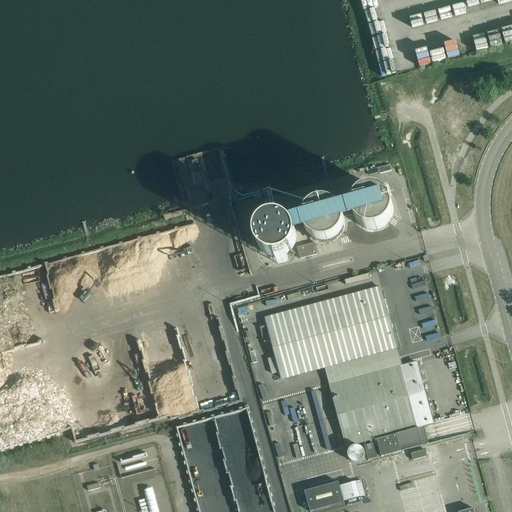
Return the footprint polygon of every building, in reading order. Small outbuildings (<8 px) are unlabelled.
[(470,100),(463,96),(446,123),(452,127),(470,100)] [(397,185),(408,182),(403,164),(393,167),(397,185)] [(256,232),(256,235),(256,238),(256,241),(257,244),(258,246),(260,248),(262,251),(264,252),(266,254),(269,255),(272,256),(274,256),(277,256),(280,256),(283,255),(285,254),(288,252),(290,251),(292,249),(293,246),(294,244),(295,241),(296,238),(308,235),(310,237),(312,239),(315,240),(317,241),(320,242),(323,243),(326,243),(328,242),(331,242),(334,240),(336,239),(338,237),(340,235),(342,233),(343,230),(344,227),(344,225),(357,221),(359,223),(361,225),(363,227),(366,228),(368,229),(371,229),(374,229),(377,229),(379,228),(382,227),(384,226),(387,224),(388,222),(390,220),(391,217),(392,215),(393,212),(393,209),(393,206),(392,203),(391,201),(390,198),(388,196),(386,194),(384,192),(381,191),(379,190),(376,190),(373,189),(370,189),(368,190),(365,191),(363,192),(360,194),(358,196),(356,198),(355,200),(354,203),(353,206),(339,209),(337,207),(335,206),(333,204),(330,204),(327,203),(325,203),(322,203),(319,203),(316,204),(314,206),(312,207),(310,209),(308,211),(307,214),(305,216),(305,219),(291,223),(289,221),(287,219),(284,218),(282,217),(279,216),(276,216),(273,216),(270,217),(268,218),(265,219),(263,221),(261,222),(259,225),(258,227),(257,230),(256,232)] [(194,206),(172,212),(174,217),(196,210),(194,206)] [(317,254),(315,242),(297,246),(300,259),(317,254)] [(368,273),(343,277),(344,282),(368,279),(368,273)] [(371,291),(265,319),(281,379),(324,367),(397,347),(381,288),(371,291)] [(106,362),(108,372),(110,372),(109,370),(114,369),(112,353),(98,355),(99,363),(106,362)] [(402,366),(329,386),(329,387),(345,446),(376,438),(381,457),(401,451),(423,445),(418,427),(434,422),(418,363),(403,367),(402,366)] [(440,421),(432,423),(434,431),(442,429),(440,421)] [(377,457),(373,443),(364,445),(368,460),(377,457)] [(413,460),(427,456),(425,449),(411,453),(413,460)] [(318,509),(340,503),(338,495),(342,494),(340,488),(347,486),(345,480),(312,489),(318,509)] [(361,481),(356,482),(360,497),(365,496),(361,481)] [(168,511),(162,484),(153,486),(159,511),(168,511)] [(152,511),(158,508),(152,495),(146,498),(152,511)] [(141,511),(149,511),(146,499),(139,501),(141,511)]
